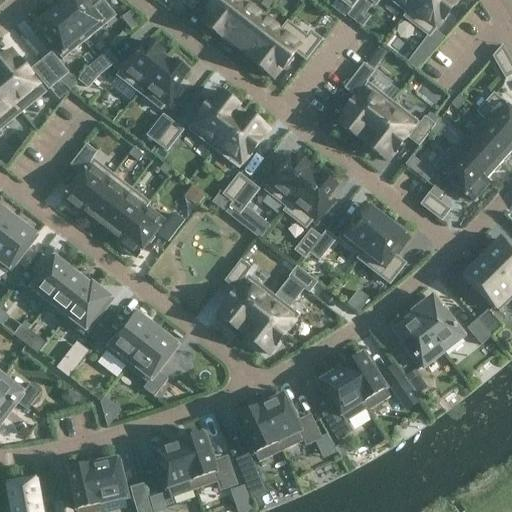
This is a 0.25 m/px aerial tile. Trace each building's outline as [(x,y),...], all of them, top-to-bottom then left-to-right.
[(85,0),(67,0),(56,9),(84,42),(116,17),(103,1),(93,9),(85,0)] [(194,9),(200,0),(184,0),(184,1),(194,9)] [(202,23),(220,37),(248,0),(216,0),(208,12),(209,13),(202,23)] [(225,38),(240,49),(265,16),(247,2),(248,0),(220,37),(224,40),(225,38)] [(341,0),(352,9),(358,0),(341,0)] [(370,0),(376,4),(379,0),(389,0),(407,13),(416,0),(370,0)] [(416,0),(407,13),(404,17),(407,19),(403,23),(427,42),(419,52),(428,60),(444,42),(433,33),(458,0),(416,0)] [(35,27),(63,60),(84,42),(56,9),(35,27)] [(254,63),(255,64),(287,24),(287,23),(282,29),(265,16),(240,49),(256,61),(254,63)] [(305,38),(287,24),(255,64),(274,79),(282,68),(283,69),(296,52),(307,61),(322,41),(309,32),(305,38)] [(117,76),(139,93),(166,59),(162,56),(164,53),(149,42),(147,45),(144,43),(136,54),(130,49),(115,68),(120,72),(117,76)] [(494,57),(506,78),(511,74),(511,64),(503,47),(494,57)] [(12,53),(0,62),(0,85),(22,112),(45,93),(12,53)] [(89,87),(96,77),(115,62),(107,53),(88,68),(79,80),(89,87)] [(43,62),(58,81),(67,74),(51,55),(43,62)] [(371,58),(366,65),(373,71),(379,64),(371,58)] [(173,64),(166,59),(139,93),(161,110),(164,106),(169,110),(184,91),(178,87),(189,73),(175,62),(173,64)] [(34,70),(49,88),(58,81),(43,62),(34,70)] [(364,64),(344,89),(355,97),(375,72),(364,64)] [(360,137),(364,140),(393,103),(368,84),(337,123),(358,139),(360,137)] [(0,134),(0,130),(22,112),(0,85),(0,135),(0,136),(0,134)] [(189,130),(214,149),(243,112),(237,108),(239,106),(219,91),(189,130)] [(451,105),(457,111),(466,101),(459,95),(451,105)] [(478,113),(485,120),(511,144),(511,111),(494,95),(478,113)] [(419,123),(393,103),(364,140),(370,144),(368,147),(388,162),(419,123)] [(248,116),(243,112),(214,149),(239,168),(268,130),(249,115),(248,116)] [(149,136),(158,143),(173,124),(164,117),(149,136)] [(425,117),(408,139),(419,147),(431,132),(435,126),(435,125),(425,117)] [(511,144),(485,120),(471,136),(501,163),(511,150),(511,144)] [(435,126),(431,132),(437,137),(445,127),(438,122),(435,125),(435,126)] [(173,124),(158,143),(167,151),(182,131),(173,124)] [(471,136),(455,153),(489,184),(489,183),(486,180),(501,163),(471,136)] [(71,166),(81,174),(96,154),(86,146),(71,166)] [(129,155),(138,162),(144,156),(134,148),(129,155)] [(473,201),(489,184),(455,153),(451,149),(435,168),(473,201)] [(284,211),(284,212),(313,174),(309,171),(311,168),(297,157),(295,159),(292,158),(285,168),(278,164),(263,183),(269,187),(266,191),(287,207),(284,211)] [(63,201),(83,216),(113,176),(94,161),(63,201)] [(164,164),(159,170),(169,178),(174,171),(164,164)] [(320,180),(313,174),(284,212),(306,228),(312,221),(317,225),(331,206),(325,202),(336,188),(322,177),(320,180)] [(86,213),(102,226),(130,189),(113,176),(83,216),(84,217),(86,213)] [(224,195),(233,202),(248,183),(239,176),(224,195)] [(230,206),(240,213),(258,190),(248,183),(233,202),(230,206)] [(116,242),(118,243),(149,203),(130,189),(102,226),(119,239),(116,242)] [(429,194),(420,205),(442,222),(450,211),(429,194)] [(149,204),(149,203),(118,243),(137,258),(165,222),(146,207),(149,204)] [(357,259),(358,259),(387,222),(365,204),(339,239),(360,255),(357,259)] [(0,239),(16,218),(0,205),(0,239)] [(159,234),(169,242),(184,222),(174,214),(159,234)] [(37,235),(16,218),(0,239),(0,269),(6,274),(2,279),(13,288),(27,270),(16,262),(37,235)] [(409,239),(387,222),(358,259),(390,284),(405,264),(395,257),(409,239)] [(296,251),(305,258),(310,253),(321,238),(311,231),(296,251)] [(321,238),(310,253),(320,260),(335,240),(326,233),(321,239),(321,238)] [(511,248),(502,239),(483,258),(511,287),(511,248)] [(27,293),(46,307),(74,271),(55,257),(30,289),(27,293)] [(496,310),(511,293),(511,287),(483,258),(464,277),(496,310)] [(241,261),(225,281),(236,289),(251,270),(241,261)] [(289,278),(309,293),(317,283),(298,268),(289,278)] [(46,307),(64,321),(94,284),(93,283),(91,285),(74,271),(46,307)] [(219,315),(243,334),(274,296),(248,276),(219,315)] [(112,299),(94,284),(64,321),(83,336),(112,299)] [(300,316),(274,296),(243,334),(270,355),(300,316)] [(433,299),(413,315),(415,317),(443,352),(463,337),(433,299)] [(488,310),(477,320),(492,336),(502,327),(488,310)] [(106,352),(127,368),(158,329),(136,312),(115,340),(105,331),(91,349),(102,357),(106,352)] [(423,367),(443,352),(415,317),(396,332),(423,367)] [(467,329),(481,345),(492,336),(477,320),(467,329)] [(13,335),(20,341),(27,331),(21,326),(13,335)] [(179,345),(158,329),(127,368),(147,384),(143,389),(154,397),(168,380),(157,372),(179,345)] [(20,341),(27,346),(34,336),(28,332),(27,331),(20,341)] [(56,368),(69,378),(80,363),(68,353),(56,368)] [(364,354),(342,368),(369,411),(391,398),(364,354)] [(367,412),(369,411),(342,368),(320,382),(336,408),(323,415),(338,440),(352,432),(346,422),(366,410),(367,412)] [(415,370),(404,378),(409,386),(416,397),(428,389),(415,370)] [(6,375),(5,375),(0,381),(0,422),(16,402),(27,411),(40,394),(29,385),(22,394),(3,378),(6,375)] [(403,377),(394,384),(400,392),(409,386),(404,378),(403,377)] [(284,395),(261,406),(283,452),(305,441),(307,445),(321,438),(310,416),(297,422),(284,395)] [(259,463),(283,452),(261,406),(238,417),(259,463)] [(203,434),(179,443),(195,490),(218,482),(221,490),(236,485),(227,458),(213,463),(203,434)] [(154,451),(171,499),(195,490),(179,443),(154,451)] [(235,462),(239,472),(249,468),(245,458),(235,462)] [(117,459),(93,465),(103,511),(104,511),(102,504),(127,499),(117,459)] [(76,511),(103,511),(93,465),(67,471),(76,511)] [(40,511),(36,480),(8,485),(13,511),(40,511)] [(130,488),(135,505),(148,501),(143,484),(130,488)] [(162,494),(149,498),(152,506),(164,502),(162,494)] [(74,511),(72,501),(54,504),(55,511),(74,511)]
